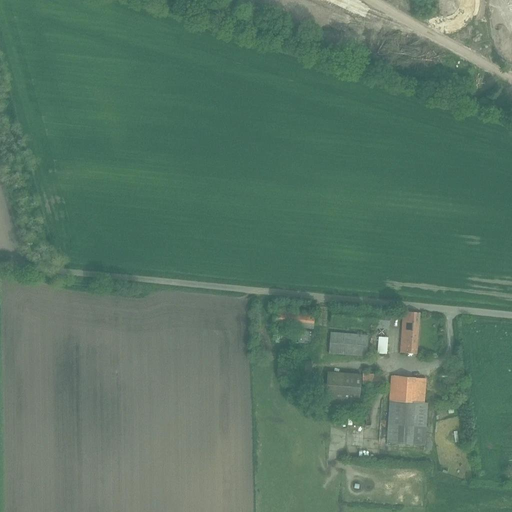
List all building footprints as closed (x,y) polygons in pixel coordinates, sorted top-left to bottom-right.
[(333,308),(332,318),(331,324),(388,329),(390,313),(333,308)] [(274,309),(273,319),(272,324),(313,329),(313,324),(314,314),(274,309)] [(403,312),(402,322),(400,353),(417,354),(420,313),(403,312)] [(329,353),(366,356),(368,336),(330,333),(329,353)] [(377,354),(386,354),(388,338),(379,337),(377,354)] [(294,386),(310,387),(312,362),(296,361),(294,386)] [(358,410),(361,376),(327,373),(324,407),(358,410)] [(362,385),(382,386),(382,375),(362,374),(362,385)] [(426,379),(398,376),(392,376),(387,443),(424,445),(427,403),(424,403),(426,379)]
